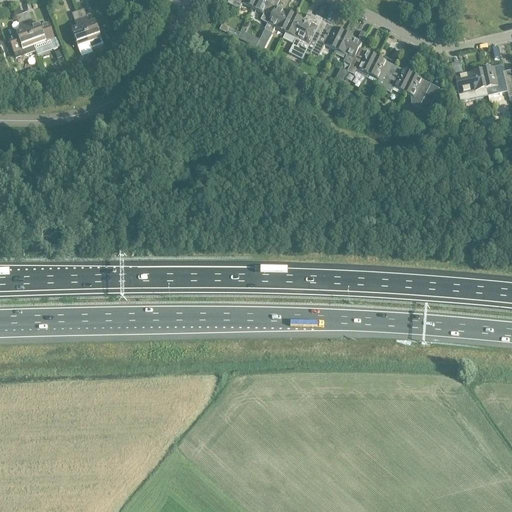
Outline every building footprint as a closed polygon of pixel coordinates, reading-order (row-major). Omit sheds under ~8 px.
[(235,0),(232,7),(239,11),(242,4),(253,10),(257,0),(235,0)] [(275,0),(257,0),(253,10),(263,15),(260,21),(268,25),(277,8),(280,2),(275,0)] [(17,17),(22,15),(19,7),(14,9),(17,17)] [(277,8),(268,25),(264,31),(272,35),(275,29),(286,34),(294,17),(277,8)] [(84,10),(78,12),(92,50),(103,45),(95,23),(89,25),(84,10)] [(92,50),(78,12),(71,14),(77,29),(71,31),(80,54),(92,50)] [(49,24),(40,27),(40,25),(34,28),(28,13),(22,15),(36,52),(37,56),(58,48),(49,24)] [(16,34),(17,37),(8,40),(16,60),(36,52),(22,15),(17,17),(16,17),(22,32),(16,34)] [(296,39),(288,54),(301,61),(305,55),(314,36),(321,23),(307,15),(304,22),(294,17),(286,34),(296,39)] [(314,36),(305,55),(318,61),(325,46),(336,52),(344,35),(321,23),(314,36)] [(229,29),(222,25),(219,31),(227,34),(229,29)] [(271,35),(263,31),(261,34),(263,35),(261,39),(267,42),(271,35)] [(362,43),(366,35),(361,33),(357,41),(344,35),(336,52),(346,57),(343,63),(350,67),(359,50),(362,44),(362,43)] [(359,50),(350,67),(347,73),(355,76),(358,70),(368,76),(377,59),(359,50)] [(289,58),(284,69),(294,74),(297,69),(299,64),(289,58)] [(395,68),(377,59),(368,76),(379,81),(376,87),(383,91),(395,68)] [(452,63),(454,73),(460,72),(458,61),(452,63)] [(414,74),(414,71),(413,69),(408,67),(406,67),(404,69),(403,72),(395,68),(383,91),(391,94),(394,88),(404,94),(413,77),(414,74)] [(507,92),(503,73),(502,67),(482,71),(488,96),(507,92)] [(300,80),(304,72),(297,69),(294,74),(293,77),(294,77),(300,80)] [(346,72),(342,70),(338,79),(342,81),(346,72)] [(460,103),(468,101),(488,96),(482,71),(455,77),(459,95),(460,103)] [(511,71),(503,73),(507,92),(507,93),(509,99),(511,97),(511,71)] [(427,113),(428,111),(439,90),(413,77),(404,94),(410,97),(411,104),(410,104),(419,108),(427,113)] [(395,112),(392,119),(403,125),(406,118),(395,112)]
